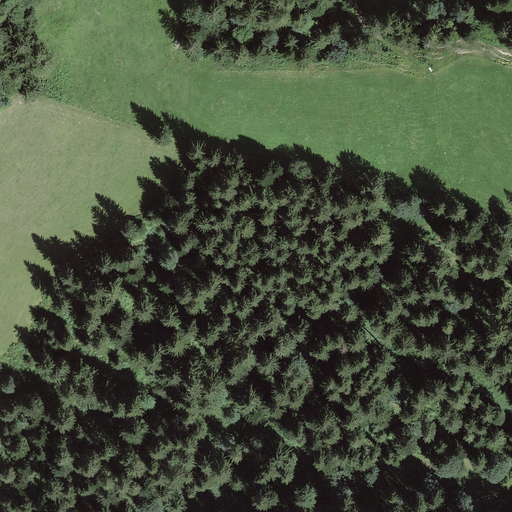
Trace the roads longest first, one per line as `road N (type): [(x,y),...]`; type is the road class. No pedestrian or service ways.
road 1 (track): [(511,291),(434,247),(356,219),(214,225),(108,250),(84,248)]
road 2 (track): [(384,226),(404,211),(435,157),(439,108),(433,74),(365,26),(358,0)]
